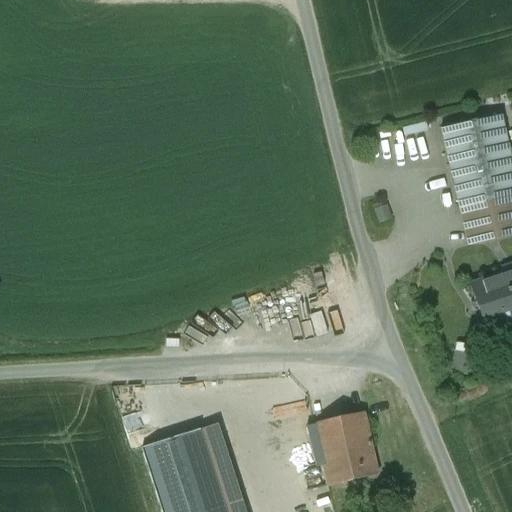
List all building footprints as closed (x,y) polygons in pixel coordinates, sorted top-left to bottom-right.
[(511,170),(500,116),(439,130),(458,210),(490,203),(511,197),(511,170)] [(511,197),(490,203),(496,227),(511,223),(511,197)] [(385,207),(374,211),(379,224),(389,220),(385,207)] [(511,270),(511,273),(471,288),(486,331),(511,322),(511,265),(510,266),(511,270)] [(362,415),(312,427),(326,487),(376,476),(362,415)] [(245,511),(217,426),(200,431),(226,511),(245,511)] [(226,511),(200,431),(140,450),(159,511),(226,511)]
